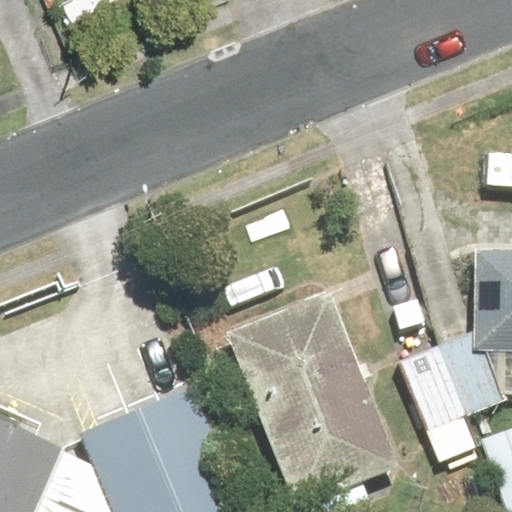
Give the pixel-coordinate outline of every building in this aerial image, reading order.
[(511,353),(511,230),(489,231),(490,354),(511,353)] [(339,295),(234,332),(297,511),(310,511),(404,479),(339,295)] [(210,384),(69,441),(97,511),(212,511),(255,495),(210,384)] [(0,511),(33,511),(67,433),(0,405),(0,511)] [(511,511),(511,432),(487,440),(509,511),(511,511)]
